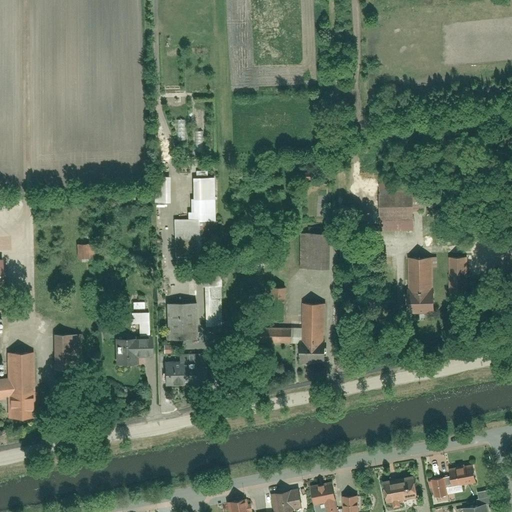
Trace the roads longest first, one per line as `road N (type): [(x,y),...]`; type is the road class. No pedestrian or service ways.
road 1 (tertiary): [(0,460),(511,354)]
road 2 (residential): [(497,434),(196,492)]
road 3 (track): [(27,225),(24,0)]
